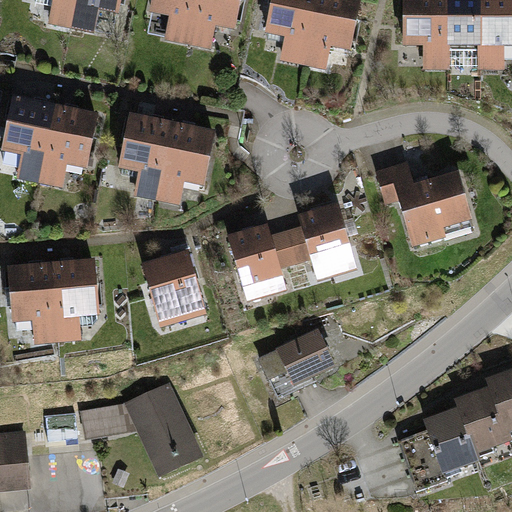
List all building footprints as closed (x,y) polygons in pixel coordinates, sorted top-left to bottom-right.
[(43,0),(56,2),(51,25),(72,29),(77,0),(43,0)] [(77,0),(72,29),(93,34),(98,10),(119,14),(121,0),(77,0)] [(155,0),(153,13),(173,17),(168,41),(188,46),(197,0),(155,0)] [(197,0),(188,46),(209,50),(214,26),(235,30),(241,0),(197,0)] [(276,0),(270,35),(289,39),(285,63),(305,67),(317,0),(276,0)] [(358,0),(317,0),(305,67),(324,71),(328,48),(351,52),(361,0),(358,0)] [(405,0),(405,48),(425,48),(425,72),(448,72),(448,49),(448,0),(405,0)] [(448,0),(448,49),(481,49),(481,0),(448,0)] [(511,0),(481,0),(481,49),(481,71),(504,71),(504,48),(511,48),(511,0)] [(38,100),(10,94),(0,144),(0,159),(16,163),(13,178),(38,183),(54,103),(38,100)] [(66,106),(54,103),(38,183),(58,186),(63,163),(86,167),(97,112),(66,106)] [(156,118),(129,112),(118,167),(137,171),(133,196),(156,200),(172,121),(156,118)] [(182,123),(172,121),(156,200),(177,204),(182,181),(204,185),(215,130),(182,123)] [(382,198),(396,194),(411,246),(474,227),(457,171),(412,184),(405,162),(374,171),(382,198)] [(299,225),(286,229),(296,263),(311,259),(317,278),(354,268),(336,201),(295,212),(299,225)] [(267,223),(227,235),(246,299),(286,288),(280,268),(296,263),(286,229),(270,234),(267,223)] [(187,250),(141,264),(160,327),(206,314),(196,278),(187,250)] [(61,262),(49,263),(56,343),(78,341),(77,325),(97,324),(92,259),(61,262)] [(33,264),(6,267),(12,331),(29,330),(30,344),(56,343),(49,263),(33,264)] [(316,328),(256,358),(274,395),(334,365),(316,328)] [(511,368),(483,378),(485,385),(507,448),(511,445),(511,368)] [(166,381),(122,403),(78,412),(83,440),(108,435),(135,430),(160,479),(204,457),(166,381)] [(485,385),(448,397),(451,407),(472,468),(509,455),(507,448),(485,385)] [(451,407),(421,418),(425,431),(443,483),(474,473),(472,468),(451,407)] [(77,417),(47,420),(49,444),(79,441),(77,417)] [(23,428),(0,430),(0,490),(28,488),(23,428)] [(443,483),(425,431),(392,442),(413,499),(445,488),(443,483)]
